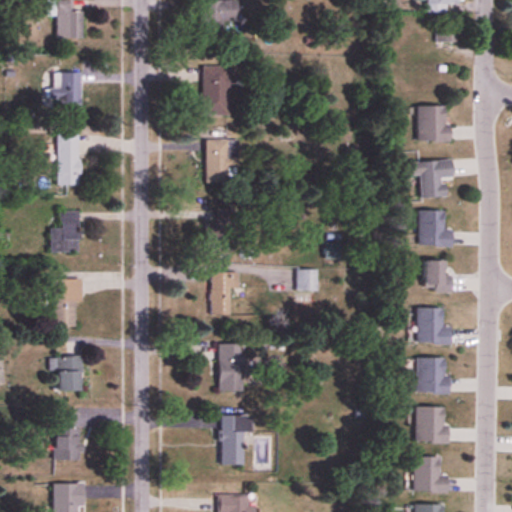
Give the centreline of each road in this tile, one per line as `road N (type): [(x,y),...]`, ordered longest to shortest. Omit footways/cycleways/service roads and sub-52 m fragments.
road 1 (residential): [(142,511),(142,0)]
road 2 (residential): [(483,94),(484,511)]
